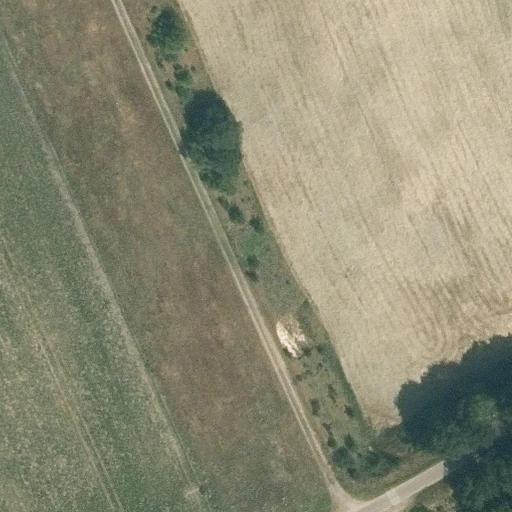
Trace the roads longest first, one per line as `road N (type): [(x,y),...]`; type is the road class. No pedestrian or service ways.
road 1 (unknown): [(345,511),(117,0)]
road 2 (unclassified): [(356,511),(511,427)]
